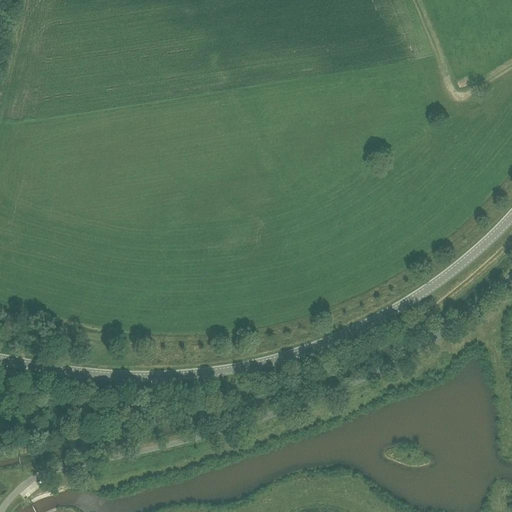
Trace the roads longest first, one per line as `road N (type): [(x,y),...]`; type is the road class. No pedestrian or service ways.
road 1 (unclassified): [(0,511),(48,471),(220,430),(361,379),(439,333),(511,275)]
road 2 (tertiary): [(0,359),(135,376),(271,361),(392,311),(451,272),(511,216)]
road 3 (track): [(511,65),(456,94),(414,0)]
